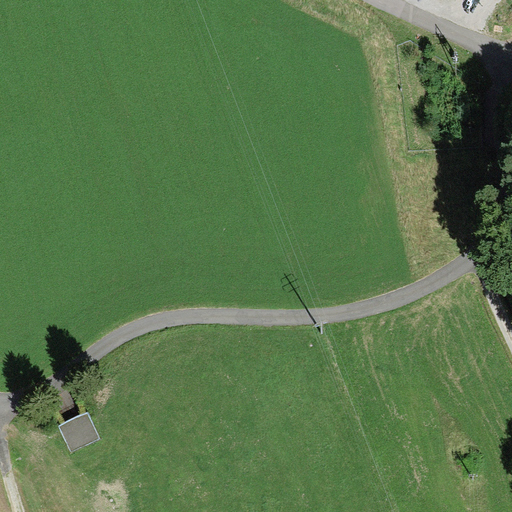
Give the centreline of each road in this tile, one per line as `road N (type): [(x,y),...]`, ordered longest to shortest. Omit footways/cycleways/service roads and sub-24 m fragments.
road 1 (unclassified): [(511,67),(500,153),(466,260),(414,289),(352,305),(142,320),(20,393),(0,395)]
road 2 (unclassified): [(511,53),(376,0)]
